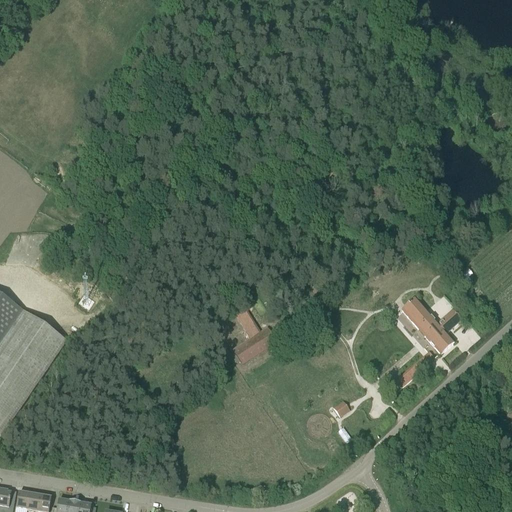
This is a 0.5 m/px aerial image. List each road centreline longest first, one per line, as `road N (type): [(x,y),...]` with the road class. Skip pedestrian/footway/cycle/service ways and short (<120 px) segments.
road 1 (track): [(345,20),(183,203),(165,239),(118,292)]
road 2 (track): [(196,196),(301,278),(318,297),(325,333),(407,420)]
road 3 (residential): [(224,511),(0,475)]
road 4 (unclassified): [(357,470),(511,325)]
